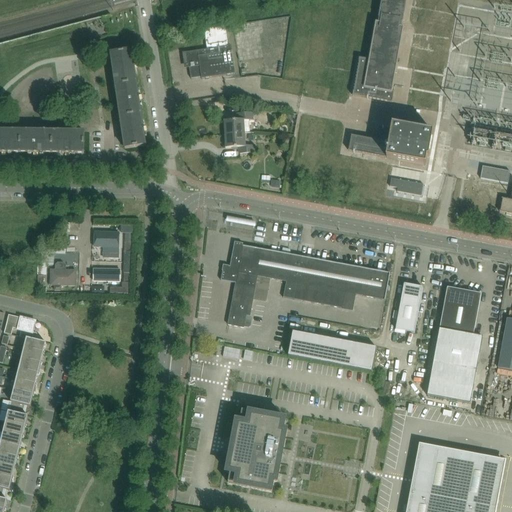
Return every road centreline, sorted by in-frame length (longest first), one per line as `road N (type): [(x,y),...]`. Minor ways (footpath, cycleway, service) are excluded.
road 1 (tertiary): [(511,255),(201,198),(183,207)]
road 2 (tertiary): [(183,207),(147,511)]
road 3 (residential): [(0,300),(55,314),(68,332),(24,511)]
road 4 (unclassified): [(164,191),(170,171),(143,0)]
road 5 (unknown): [(395,511),(420,435),(464,438),(511,464)]
road 6 (tertiary): [(0,187),(164,191)]
